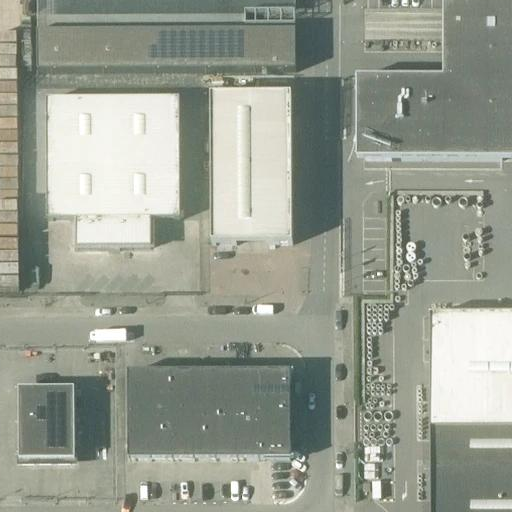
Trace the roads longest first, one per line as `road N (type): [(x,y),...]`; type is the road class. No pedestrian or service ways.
road 1 (unclassified): [(325,332),(327,0)]
road 2 (unclassified): [(325,332),(0,336)]
road 3 (unknown): [(326,431),(511,415)]
road 4 (unclassified): [(326,511),(325,332)]
